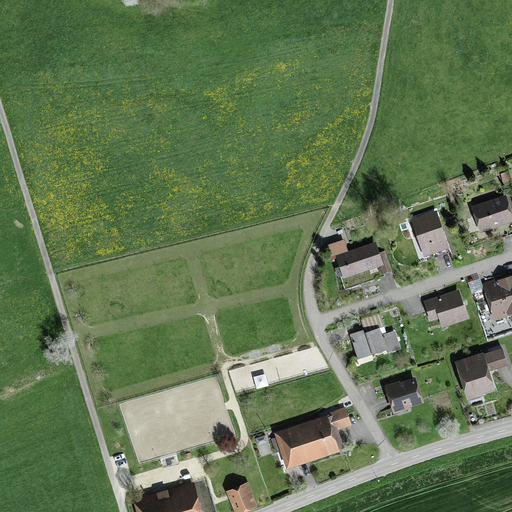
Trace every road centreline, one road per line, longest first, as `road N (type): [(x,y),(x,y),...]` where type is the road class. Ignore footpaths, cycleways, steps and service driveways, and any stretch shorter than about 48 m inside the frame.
road 1 (track): [(123,511),(0,103)]
road 2 (residential): [(392,464),(314,320),(511,254)]
road 3 (track): [(391,0),(365,139),(313,260),(314,320)]
road 4 (track): [(114,484),(242,443),(224,370)]
road 5 (tertiary): [(271,511),(392,464)]
road 6 (tertiary): [(392,464),(511,428)]
